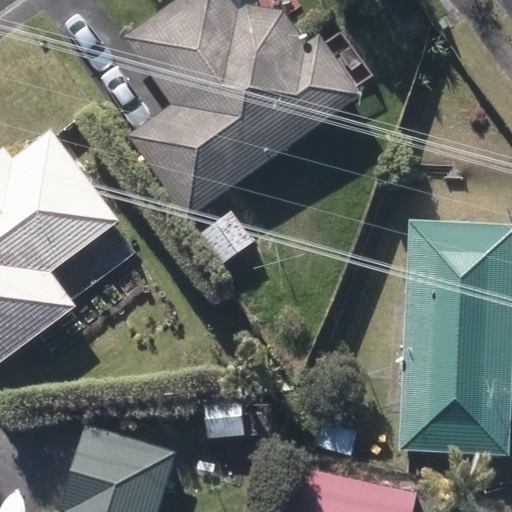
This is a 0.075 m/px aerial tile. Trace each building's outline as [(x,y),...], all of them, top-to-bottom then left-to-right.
[(132,142),(190,224),(363,103),(320,41),(308,50),(285,19),(248,12),(241,16),(229,0),(190,0),(127,44),(175,112),(132,142)] [(0,372),(80,314),(72,304),(133,259),(115,235),(122,229),(54,138),(14,167),(5,155),(0,158),(0,372)] [(201,239),(225,272),(256,251),(233,218),(201,239)] [(402,456),(509,462),(511,405),(511,232),(413,227),(402,456)] [(207,412),(207,446),(244,444),(243,412),(207,412)] [(316,453),(353,461),(359,437),(321,429),(316,453)] [(160,511),(177,459),(88,431),(63,511),(160,511)] [(284,511),(416,511),(419,500),(294,472),(284,511)]
